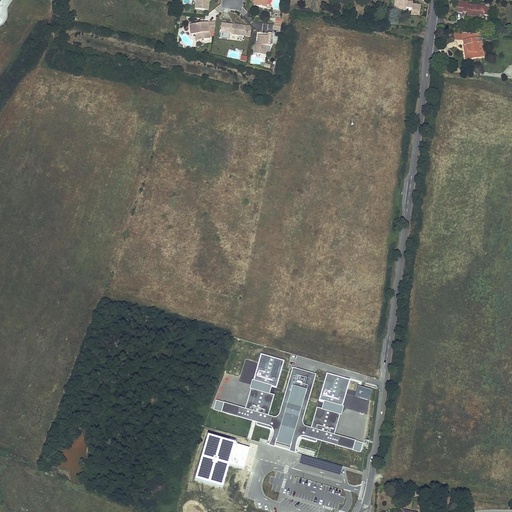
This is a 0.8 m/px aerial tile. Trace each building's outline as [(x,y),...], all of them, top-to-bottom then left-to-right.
[(196,0),(196,9),(208,10),(209,1),(208,1),(207,0),(196,0)] [(394,0),(394,4),(400,5),(400,7),(406,8),(406,9),(411,10),(411,15),(419,16),(421,6),(412,5),(413,3),(407,3),(408,1),(407,0),(394,0)] [(484,15),(485,8),(485,7),(468,5),(469,1),(465,0),(465,3),(458,2),(456,12),(463,13),(463,11),(467,12),(467,16),(473,17),(473,16),(476,17),(476,18),(483,19),(484,15)] [(251,28),(249,26),(233,24),(233,26),(231,26),(231,24),(226,23),(227,21),(222,20),(220,33),(241,36),(249,37),(251,28)] [(216,22),(190,25),(191,35),(196,34),(203,33),(204,40),(210,39),(209,30),(211,30),(210,31),(211,37),(214,36),(214,30),(216,22)] [(273,29),(278,29),(278,32),(280,32),(281,25),(275,24),(274,24),(273,29)] [(268,36),(262,36),(262,38),(258,38),(257,45),(256,45),(254,54),(266,55),(267,46),(271,46),(272,34),(268,33),(268,36)] [(480,35),(476,35),(472,34),(462,33),(462,36),(464,36),(464,41),(463,41),(464,46),(466,45),(469,59),(480,57),(477,44),(482,43),(481,35),(480,35)] [(316,375),(292,368),(279,415),(277,417),(275,418),(269,417),(268,417),(275,395),(269,393),(271,385),(276,387),(283,361),(261,354),(254,380),(253,379),(250,388),(251,388),(251,389),(246,408),(223,402),(216,400),(213,410),(221,412),(257,422),(256,424),(256,426),(273,431),(273,432),(268,446),(274,448),(275,443),(291,447),(289,452),(295,454),(295,451),(296,443),(297,439),(300,438),(315,443),(316,441),(316,439),(360,452),(362,442),(356,440),(335,435),(341,414),(342,414),(344,406),(343,406),(350,380),(327,373),(319,401),(323,402),(321,409),(316,407),(310,429),(304,427),(302,424),(302,422),(316,375)] [(369,400),(372,389),(357,386),(354,396),(369,400)] [(243,469),(250,448),(235,444),(236,441),(208,433),(195,479),(223,487),(229,465),(243,469)] [(342,466),(302,455),(299,463),(340,475),(342,466)]
